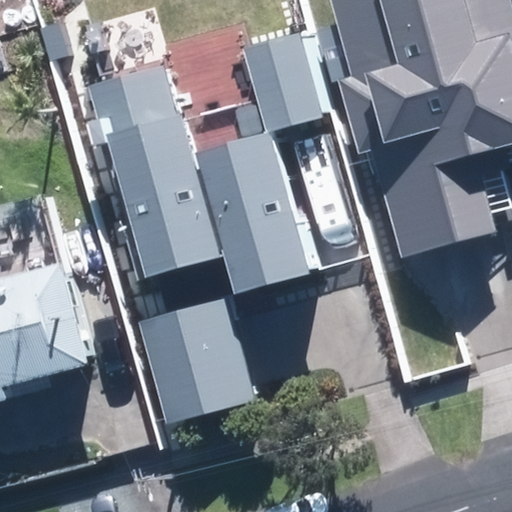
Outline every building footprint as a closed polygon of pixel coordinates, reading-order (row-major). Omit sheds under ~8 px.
[(385,136),(414,246),(511,220),(511,195),(498,141),(511,137),(511,0),(350,0),(367,62),(356,65),(375,139),(385,136)] [(344,111),(321,31),(295,38),(266,47),(288,127),(317,119),(344,111)] [(143,317),(171,419),(257,396),(227,289),(317,264),(305,218),(299,219),(273,125),(188,147),(164,61),(85,84),(90,107),(104,105),(162,311),(143,317)] [(511,244),(452,262),(477,349),(511,338),(511,244)] [(0,262),(0,393),(9,392),(6,381),(93,357),(63,245),(0,262)]
